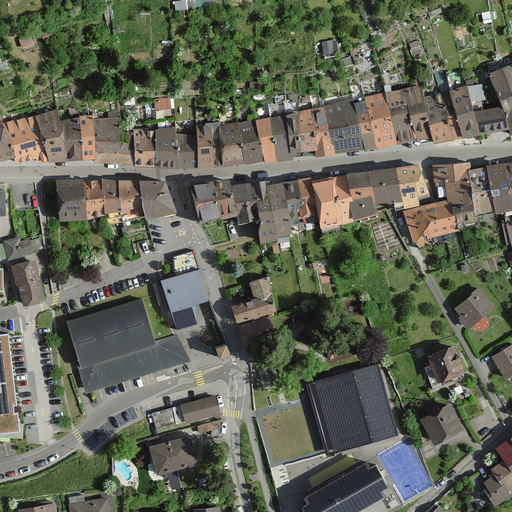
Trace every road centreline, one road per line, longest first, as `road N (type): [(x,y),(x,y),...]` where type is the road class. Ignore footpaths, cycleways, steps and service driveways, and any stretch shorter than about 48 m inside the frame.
road 1 (residential): [(176,174),(511,149)]
road 2 (residential): [(237,373),(110,410),(55,454),(0,474)]
road 3 (residential): [(195,238),(44,308),(0,315)]
road 4 (residential): [(0,170),(176,174)]
road 5 (residential): [(237,373),(239,350),(195,238)]
road 6 (residential): [(247,511),(235,464),(237,373)]
road 7 (residential): [(417,511),(511,425)]
